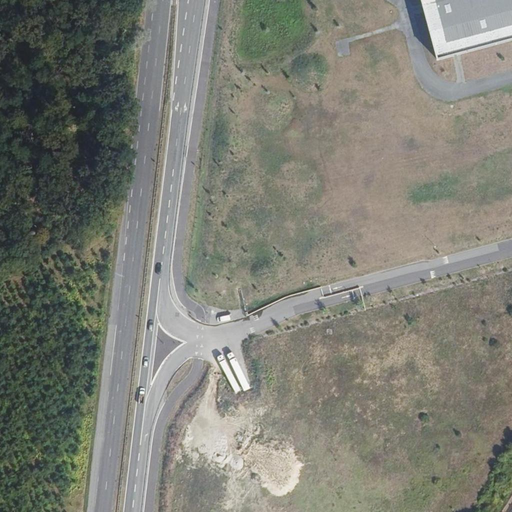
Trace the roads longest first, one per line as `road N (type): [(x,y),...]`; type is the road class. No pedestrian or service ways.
road 1 (primary): [(161,0),(103,511)]
road 2 (primary): [(132,511),(194,16)]
